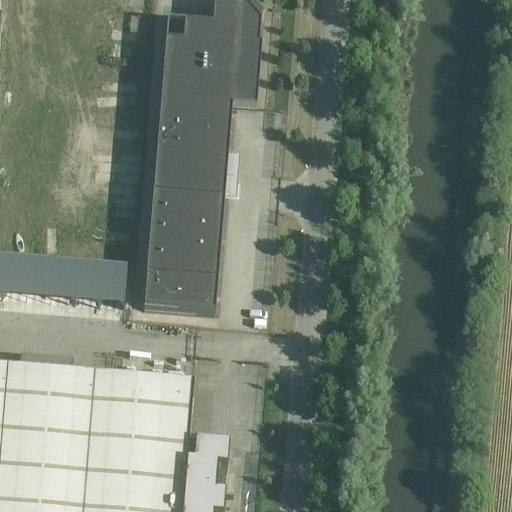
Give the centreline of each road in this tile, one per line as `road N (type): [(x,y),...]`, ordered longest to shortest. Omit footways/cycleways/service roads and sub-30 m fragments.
road 1 (unclassified): [(294,511),(335,0)]
road 2 (track): [(480,0),(440,511)]
